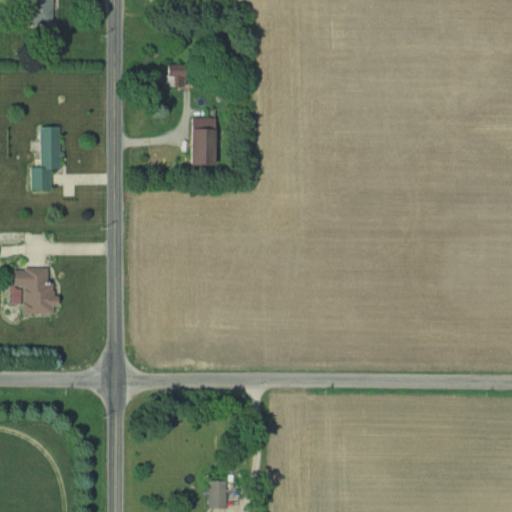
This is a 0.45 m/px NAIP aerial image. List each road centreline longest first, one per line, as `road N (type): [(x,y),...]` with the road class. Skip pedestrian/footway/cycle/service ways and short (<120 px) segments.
road 1 (residential): [(511,382),(117,380)]
road 2 (tertiary): [(117,380),(115,0)]
road 3 (tertiary): [(118,511),(117,380)]
